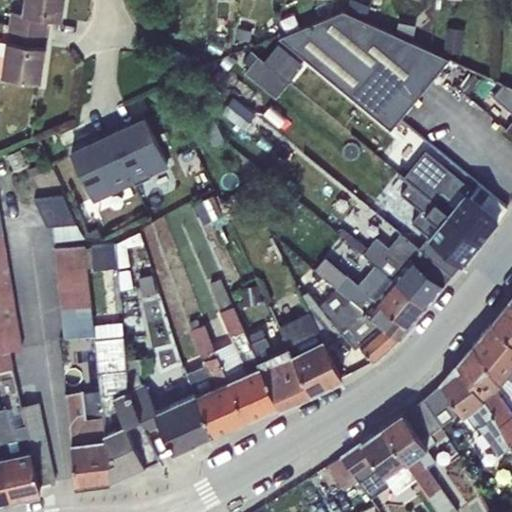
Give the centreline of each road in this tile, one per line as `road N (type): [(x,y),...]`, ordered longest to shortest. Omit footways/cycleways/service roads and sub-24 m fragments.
road 1 (tertiary): [(148,511),(249,471),(370,396),(511,261)]
road 2 (unknown): [(52,511),(25,245)]
